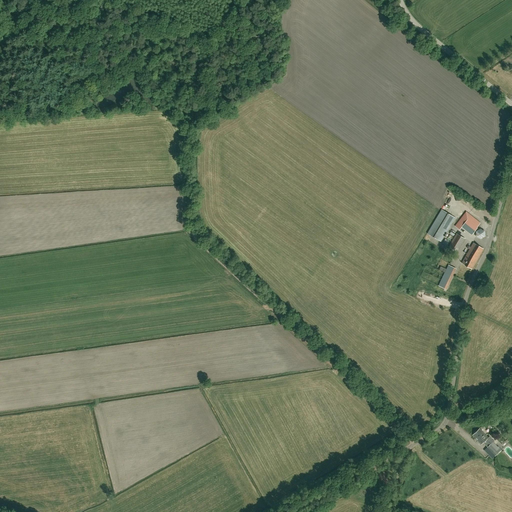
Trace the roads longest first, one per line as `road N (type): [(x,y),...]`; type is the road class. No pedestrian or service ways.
road 1 (unclassified): [(402,447),(437,427),(445,411),(464,303),(511,163)]
road 2 (unclassified): [(511,103),(414,20),(403,0)]
road 3 (unclassified): [(285,511),(402,447)]
